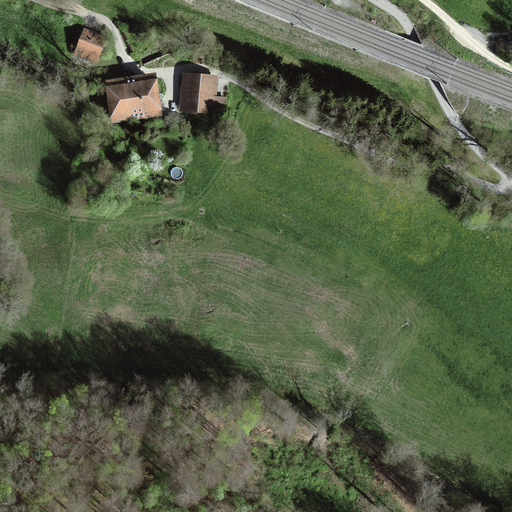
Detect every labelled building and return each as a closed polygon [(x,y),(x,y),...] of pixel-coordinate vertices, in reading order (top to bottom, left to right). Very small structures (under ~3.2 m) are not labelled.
[(103,40),(84,33),(80,31),(77,39),(81,41),(78,49),(97,56),(103,40)] [(511,46),(501,43),(499,51),(511,54),(511,46)] [(212,78),(190,76),(187,109),(209,111),(212,78)] [(152,79),(125,83),(130,115),(157,111),(152,79)] [(113,117),(130,115),(125,83),(109,86),(113,117)]
